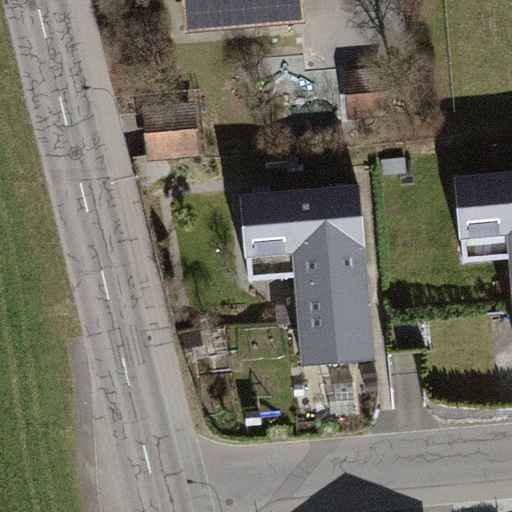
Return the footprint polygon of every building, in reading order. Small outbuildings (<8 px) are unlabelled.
[(174,0),(177,36),(305,28),(303,0),(174,0)] [(152,155),(201,152),(199,122),(151,125),(152,155)] [(511,231),(511,174),(447,179),(451,235),(508,231),(511,231)] [(361,188),(237,198),(243,270),(294,265),(366,261),(361,188)] [(299,369),(371,365),(366,261),(294,265),(299,369)]
